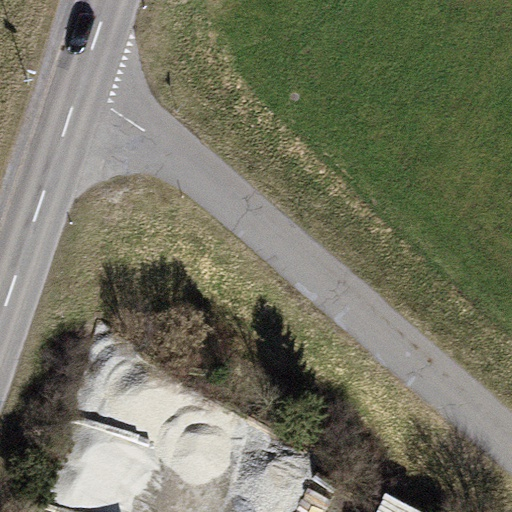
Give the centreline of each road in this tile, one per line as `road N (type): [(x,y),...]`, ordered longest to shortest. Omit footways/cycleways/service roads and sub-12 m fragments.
road 1 (track): [(84,82),(511,446)]
road 2 (tertiary): [(0,326),(111,0)]
